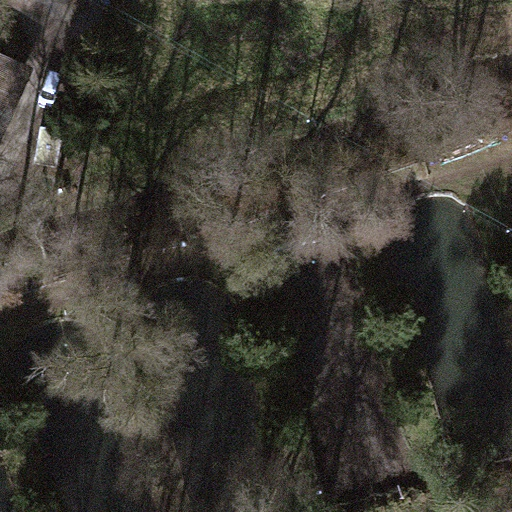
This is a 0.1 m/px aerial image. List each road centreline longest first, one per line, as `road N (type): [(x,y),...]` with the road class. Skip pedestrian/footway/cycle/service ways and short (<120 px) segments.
road 1 (track): [(0,281),(511,113)]
road 2 (track): [(32,0),(45,9),(51,55),(0,177)]
